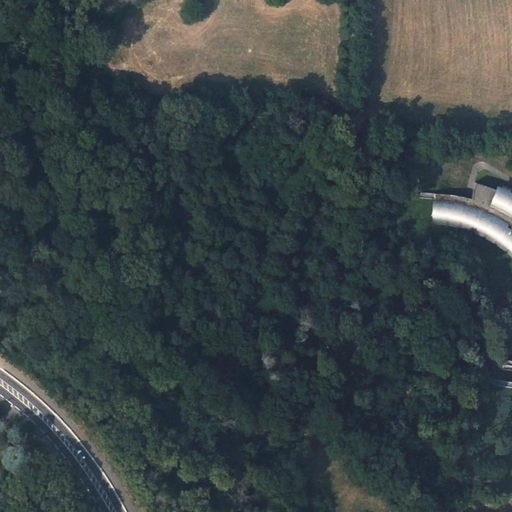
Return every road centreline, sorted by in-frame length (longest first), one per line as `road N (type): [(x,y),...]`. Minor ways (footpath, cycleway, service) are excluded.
road 1 (secondary): [(119,511),(73,443),(0,373)]
road 2 (secondary): [(0,391),(60,445),(103,511)]
road 3 (track): [(89,0),(48,65),(0,111)]
